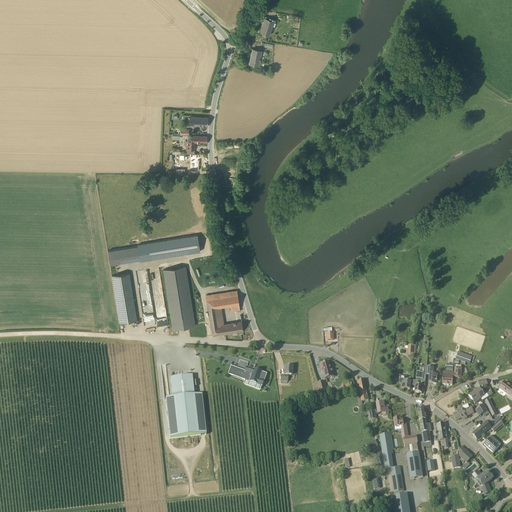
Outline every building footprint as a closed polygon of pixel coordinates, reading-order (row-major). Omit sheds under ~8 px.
[(275,20),(269,18),(268,20),(265,19),(261,33),(269,36),(274,22),(275,22),(275,20)] [(262,51),(252,49),(249,64),(258,66),(262,51)] [(208,118),(190,117),(188,117),(188,124),(189,124),(189,125),(190,125),(207,126),(208,118)] [(207,136),(188,136),(187,146),(186,146),(186,149),(187,149),(194,150),(195,143),(207,143),(207,136)] [(191,154),(191,160),(190,170),(198,171),(199,156),(199,154),(191,154)] [(138,246),(140,260),(140,261),(200,251),(197,235),(138,244),(138,246)] [(186,266),(163,271),(173,330),(195,326),(186,266)] [(129,273),(112,275),(120,323),(137,320),(129,273)] [(237,290),(231,291),(206,295),(213,336),(243,331),(242,321),(224,324),(221,308),(230,306),(231,311),(240,310),(237,290)] [(472,357),(458,352),(455,359),(469,364),(472,357)] [(333,369),(331,370),(329,362),(320,365),(321,370),(323,370),(325,379),(335,377),(333,369)] [(247,367),(245,372),(242,379),(246,380),(261,386),(262,386),(266,375),(261,373),(261,372),(254,370),(247,367)] [(292,367),(285,367),(284,376),(281,376),(281,381),(288,382),(288,376),(288,375),(292,375),(292,367)] [(434,368),(427,367),(426,374),(426,375),(427,375),(430,375),(429,381),(429,384),(437,384),(438,375),(433,374),(434,368)] [(461,368),(455,368),(454,374),(443,373),(442,384),(446,385),(449,385),(452,385),(453,378),(457,379),(457,376),(461,376),(461,368)] [(426,375),(426,374),(424,374),(424,373),(423,373),(418,373),(418,372),(416,379),(417,379),(423,380),(422,385),(418,385),(418,381),(413,381),(412,386),(416,386),(415,393),(422,394),(423,386),(424,386),(424,387),(425,387),(426,375)] [(192,376),(171,378),(173,398),(165,399),(170,439),(206,435),(202,395),(194,395),(192,376)] [(406,381),(406,377),(400,376),(399,385),(402,385),(401,389),(410,390),(411,382),(406,381)] [(359,389),(360,392),(361,400),(358,400),(359,405),(362,405),(362,402),(369,400),(367,390),(365,380),(357,381),(359,389)] [(511,387),(505,383),(501,389),(511,397),(511,387)] [(480,388),(469,395),(474,404),(485,396),(480,388)] [(489,400),(485,402),(493,417),(496,415),(489,400)] [(388,408),(385,409),(384,402),(376,403),(378,414),(383,413),(383,416),(389,415),(388,408)] [(471,407),(469,408),(467,405),(462,407),(462,408),(456,410),(457,413),(453,415),(456,421),(463,418),(464,419),(467,418),(466,416),(474,413),(471,407)] [(484,405),(476,410),(479,416),(487,411),(484,405)] [(427,425),(426,421),(425,413),(418,414),(419,422),(423,443),(431,442),(429,431),(431,431),(430,424),(427,425)] [(406,424),(403,424),(402,418),(393,419),(395,427),(402,426),(402,429),(401,429),(402,439),(408,438),(406,424)] [(491,428),(493,426),(489,421),(472,434),(477,440),(491,428)] [(503,424),(501,422),(491,429),(494,432),(503,424)] [(447,440),(445,423),(437,425),(439,441),(440,449),(441,453),(449,451),(448,448),(447,440)] [(390,469),(394,493),(404,491),(400,467),(393,468),(391,454),(393,454),(390,434),(379,436),(382,454),(385,469),(390,469)] [(417,444),(418,443),(417,437),(408,438),(402,439),(404,449),(405,448),(410,479),(422,478),(417,444)] [(495,440),(492,437),(484,445),(493,454),(499,447),(493,442),(495,440)] [(377,446),(378,445),(375,440),(366,445),(368,450),(370,449),(372,454),(379,450),(377,446)] [(472,457),(461,447),(459,449),(460,453),(461,455),(460,456),(467,463),(472,457)] [(382,454),(376,455),(379,470),(385,469),(382,454)] [(458,456),(451,457),(452,461),(453,466),(453,469),(460,468),(458,456)] [(433,460),(427,461),(429,472),(435,471),(433,460)] [(371,466),(371,470),(374,486),(375,489),(380,488),(376,470),(378,469),(377,465),(375,465),(371,466)] [(493,479),(491,477),(488,474),(489,474),(487,472),(482,476),(478,472),(473,476),(476,479),(479,481),(477,483),(480,486),(483,485),(484,490),(483,491),(484,495),(491,493),(487,484),(493,479)] [(394,511),(410,511),(407,494),(394,497),(392,497),(394,511)]
